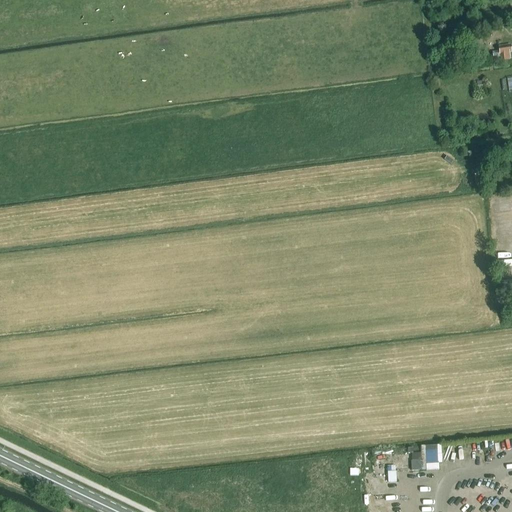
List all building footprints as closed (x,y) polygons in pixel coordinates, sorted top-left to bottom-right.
[(473,32),(464,33),(464,42),(474,42),(473,32)] [(511,45),(498,47),(499,56),(502,55),(503,62),(511,60),(510,54),(511,54),(511,45)] [(478,93),(485,92),(484,82),(477,83),(478,93)] [(427,471),(439,470),(438,446),(426,447),(427,471)] [(360,452),(360,463),(373,463),(373,452),(360,452)] [(412,472),(422,472),(421,460),(419,460),(419,462),(411,462),(412,472)] [(396,473),(388,473),(388,483),(397,483),(396,473)]
